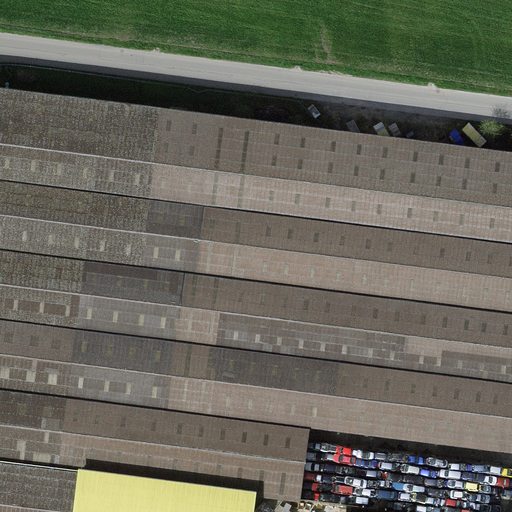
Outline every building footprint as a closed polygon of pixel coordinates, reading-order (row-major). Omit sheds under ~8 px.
[(511,161),(0,93),(0,185),(511,253),(511,161)] [(511,253),(0,185),(0,259),(511,324),(511,253)] [(511,324),(0,259),(0,326),(511,391),(511,324)] [(0,402),(305,436),(511,462),(511,391),(0,326),(0,402)] [(0,465),(81,475),(257,497),(297,503),(305,436),(0,402),(0,465)] [(76,511),(81,475),(0,465),(0,511),(76,511)] [(255,511),(257,497),(81,475),(76,511),(255,511)]
